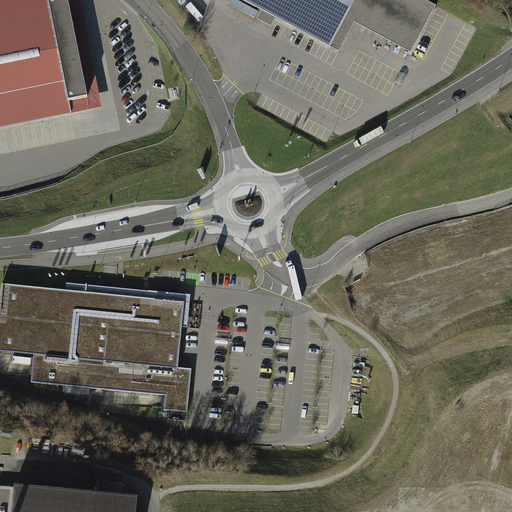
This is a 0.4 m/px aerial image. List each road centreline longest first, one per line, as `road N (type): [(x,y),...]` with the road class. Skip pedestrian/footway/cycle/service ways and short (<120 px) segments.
road 1 (primary): [(274,193),(511,57)]
road 2 (track): [(511,196),(391,228),(309,277),(283,270)]
road 3 (primary): [(0,247),(222,208)]
road 4 (residential): [(145,0),(204,77),(239,177)]
